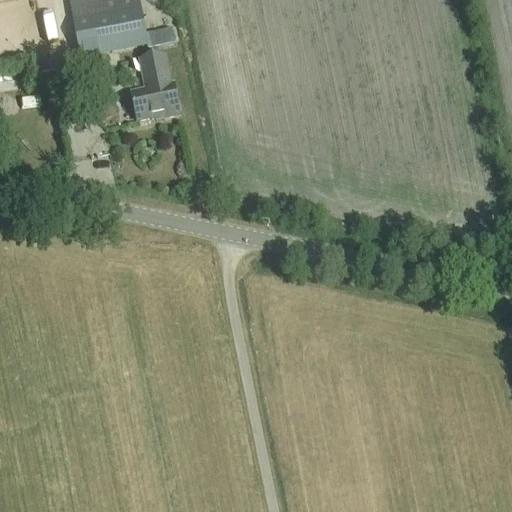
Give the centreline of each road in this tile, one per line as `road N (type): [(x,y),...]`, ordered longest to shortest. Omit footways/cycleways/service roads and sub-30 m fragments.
road 1 (unclassified): [(511,290),(0,189)]
road 2 (track): [(227,234),(227,279),(274,511)]
